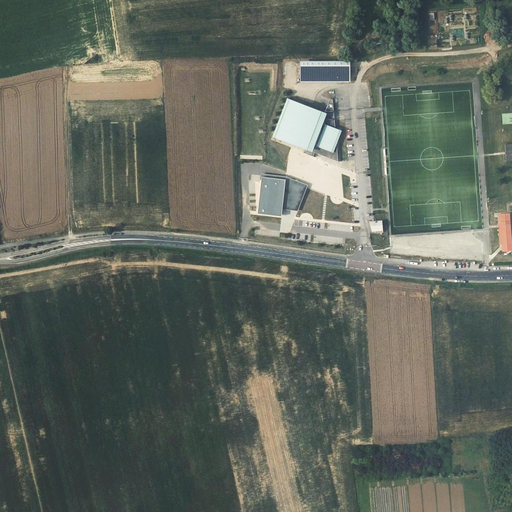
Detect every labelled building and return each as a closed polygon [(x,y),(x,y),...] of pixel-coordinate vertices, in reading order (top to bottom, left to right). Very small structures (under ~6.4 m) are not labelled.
[(290,99),(275,137),(307,150),(306,154),(312,156),(313,156),(315,152),(330,158),(332,152),(337,139),(340,130),(336,128),(333,104),(328,102),(324,112),(322,111),(290,99)] [(332,152),(330,158),(333,159),(335,153),(338,154),(337,139),(332,152)] [(263,174),(263,177),(286,180),(283,209),(298,211),(308,185),(287,177),(263,174)] [(286,180),(263,177),(258,214),(282,216),(283,209),(286,180)] [(501,222),(511,221),(511,214),(499,214),(499,222),(501,222)] [(383,221),(370,222),(373,232),(384,231),(383,221)] [(511,237),(511,221),(501,222),(503,251),(511,250),(511,237)]
